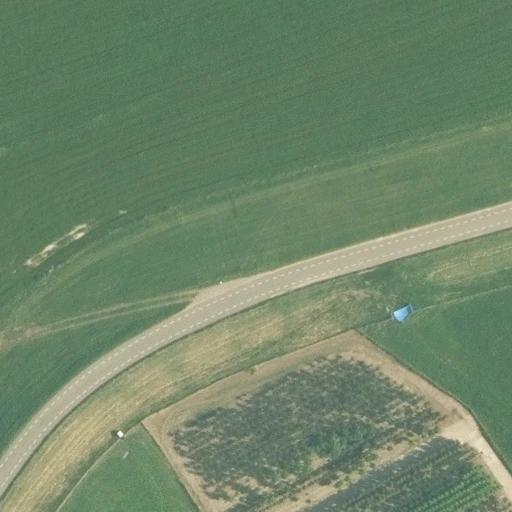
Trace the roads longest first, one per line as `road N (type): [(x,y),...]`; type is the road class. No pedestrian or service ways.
road 1 (tertiary): [(0,486),(47,420),(164,332),(358,258),(511,215)]
road 2 (track): [(245,298),(170,301),(17,338)]
